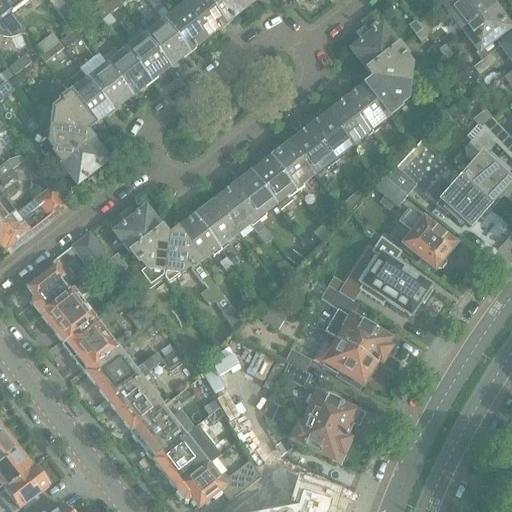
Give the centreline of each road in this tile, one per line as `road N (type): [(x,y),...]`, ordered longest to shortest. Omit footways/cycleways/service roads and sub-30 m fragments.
road 1 (tertiary): [(511,297),(463,362),(389,511)]
road 2 (residential): [(141,172),(194,178),(306,90),(305,46)]
road 3 (residential): [(141,172),(152,119),(261,36),(283,33),(305,46)]
road 4 (tertiary): [(128,511),(0,345)]
road 5 (tertiary): [(425,511),(511,354)]
road 6 (residential): [(0,281),(141,172)]
